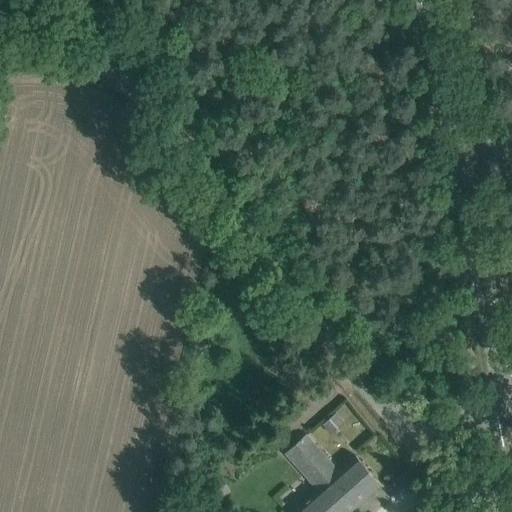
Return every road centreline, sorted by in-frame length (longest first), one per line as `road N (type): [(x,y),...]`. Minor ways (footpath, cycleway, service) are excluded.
road 1 (unclassified): [(507,410),(412,428),(390,415),(120,78),(89,65),(0,65)]
road 2 (tertiary): [(507,410),(427,0)]
